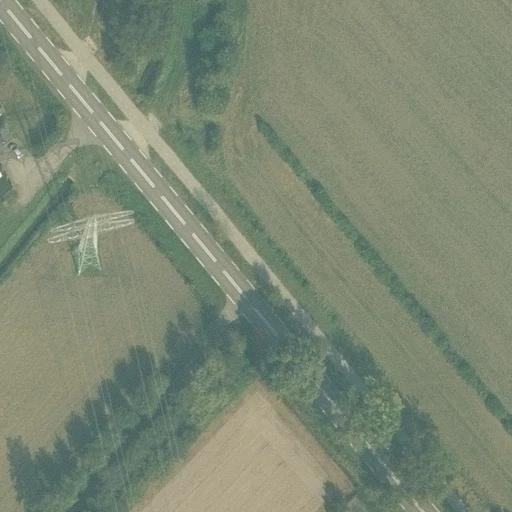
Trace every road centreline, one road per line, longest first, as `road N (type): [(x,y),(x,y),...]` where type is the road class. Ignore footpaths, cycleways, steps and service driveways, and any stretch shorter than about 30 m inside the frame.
road 1 (tertiary): [(422,511),(0,2)]
road 2 (track): [(187,0),(172,109),(124,151)]
